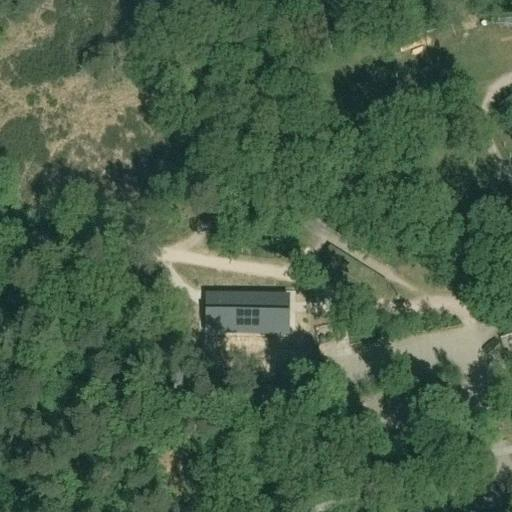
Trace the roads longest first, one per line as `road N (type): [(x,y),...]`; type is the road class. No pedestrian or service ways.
road 1 (track): [(0,230),(285,271),(364,304),(411,309),(511,295)]
road 2 (track): [(156,250),(222,212),(260,206),(450,306)]
road 3 (track): [(243,204),(493,109)]
